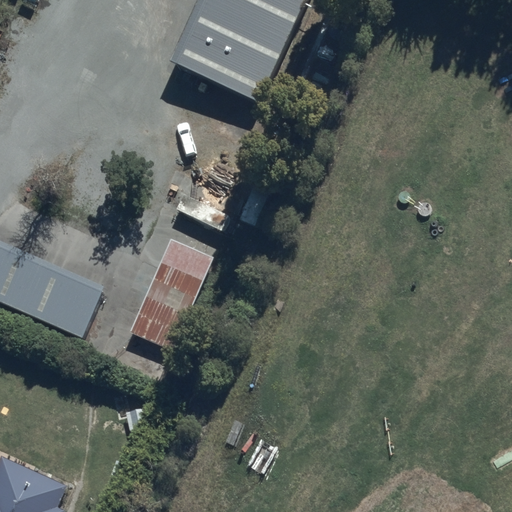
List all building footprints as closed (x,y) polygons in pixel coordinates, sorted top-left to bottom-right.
[(262,0),(161,0),(136,56),(219,94),(262,0)] [(257,195),(242,226),(258,234),(274,203),(257,195)] [(171,241),(129,221),(84,318),(126,337),(171,241)] [(133,338),(174,356),(215,265),(174,246),(133,338)] [(56,281),(0,255),(0,303),(37,321),(56,281)] [(0,511),(61,511),(70,493),(3,461),(0,467),(0,511)]
